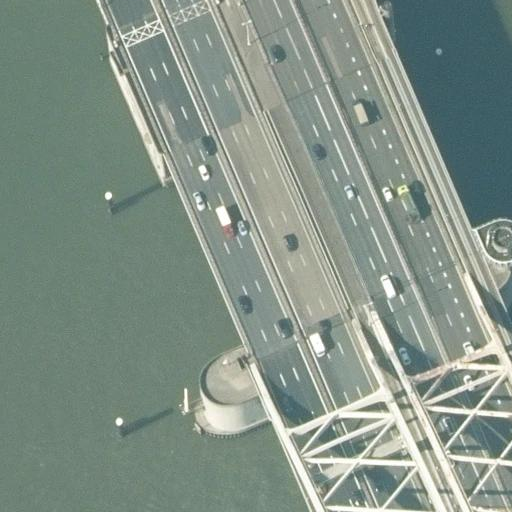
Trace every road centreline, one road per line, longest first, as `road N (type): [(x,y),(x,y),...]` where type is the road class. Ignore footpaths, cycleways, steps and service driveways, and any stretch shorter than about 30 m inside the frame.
road 1 (motorway): [(124,0),(341,511)]
road 2 (motorway): [(470,511),(253,0)]
road 3 (motorway): [(179,0),(396,511)]
road 4 (motorway): [(511,472),(310,0)]
